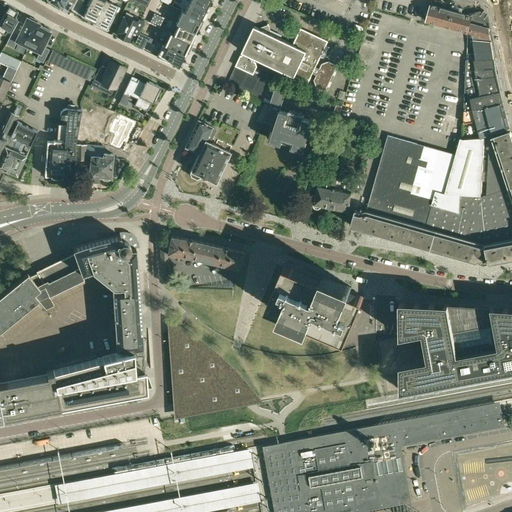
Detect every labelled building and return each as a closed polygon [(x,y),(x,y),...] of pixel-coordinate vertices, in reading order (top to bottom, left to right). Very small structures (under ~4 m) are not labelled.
[(88,7),(83,17),(95,22),(105,0),(106,0),(87,0),(85,5),(88,7)] [(95,22),(94,24),(106,29),(114,14),(117,15),(120,7),(106,0),(105,0),(95,22)] [(189,0),(189,1),(206,9),(209,0),(189,0)] [(320,0),(347,12),(351,3),(353,4),(355,0),(354,0),(320,0)] [(189,1),(184,12),(200,20),(206,9),(189,1)] [(165,3),(161,10),(167,13),(170,5),(165,3)] [(488,27),(486,18),(479,14),(471,16),(431,5),(426,22),(469,32),(468,60),(494,58),(491,41),(490,38),(488,27)] [(0,14),(0,31),(5,34),(7,30),(9,31),(16,18),(15,17),(18,12),(8,6),(7,9),(3,16),(0,14)] [(181,11),(175,23),(178,25),(194,32),(195,32),(200,20),(184,12),(181,11)] [(123,16),(115,32),(118,34),(117,35),(128,41),(132,32),(137,34),(144,21),(138,19),(139,18),(126,12),(124,17),(123,16)] [(12,31),(6,44),(13,48),(16,41),(28,47),(39,25),(37,24),(39,21),(30,17),(29,19),(27,18),(19,35),(12,31)] [(145,21),(142,26),(152,31),(154,25),(145,21)] [(268,25),(259,28),(254,26),(250,36),(245,37),(247,42),(242,52),(243,52),(242,56),(241,55),(236,66),(253,74),(257,65),(256,62),(255,62),(255,61),(256,61),(257,60),(256,60),(256,59),(308,83),(313,74),(317,76),(315,81),(317,86),(326,91),(338,66),(327,61),(323,63),(320,70),(316,68),(328,41),(296,25),(288,28),(291,37),(293,38),(291,43),(272,34),(268,24),(268,25)] [(352,35),(361,38),(365,28),(356,24),(352,35)] [(39,25),(28,47),(40,53),(36,60),(43,63),(50,50),(43,47),(51,30),(39,25)] [(178,25),(174,34),(190,42),(195,32),(194,32),(178,25)] [(170,33),(164,45),(184,54),(190,42),(174,34),(170,33)] [(162,44),(156,56),(178,67),(184,54),(164,45),(162,44)] [(0,101),(1,102),(20,61),(1,52),(0,53),(0,62),(7,66),(2,78),(0,77),(0,101)] [(495,68),(494,58),(468,60),(467,68),(466,95),(465,110),(484,106),(484,104),(502,100),(495,68)] [(96,74),(90,86),(98,89),(101,82),(114,88),(115,88),(118,81),(119,81),(121,76),(121,75),(125,68),(110,61),(106,70),(103,77),(97,74),(96,74)] [(153,103),(154,100),(155,101),(161,90),(159,89),(160,87),(153,83),(146,80),(145,82),(138,79),(136,82),(130,79),(132,76),(131,76),(122,94),(130,98),(130,96),(137,99),(134,105),(146,111),(144,115),(144,116),(151,102),(153,103)] [(273,130),(270,140),(303,150),(306,140),(313,120),(303,117),(304,115),(302,115),(301,112),(295,110),(292,111),(290,110),(289,113),(280,110),(288,87),(277,83),(270,104),(272,105),(267,114),(265,120),(272,122),(271,126),(275,127),(274,130),(273,130)] [(346,92),(340,90),(337,99),(343,100),(346,92)] [(337,102),(331,124),(336,125),(343,104),(337,102)] [(484,107),(484,106),(465,110),(464,110),(463,123),(475,121),(480,138),(491,135),(493,134),(491,125),(493,124),(495,132),(510,128),(503,102),(484,107)] [(270,105),(264,103),(256,121),(262,123),(270,105)] [(0,152),(6,139),(7,140),(22,107),(17,105),(13,114),(9,112),(0,132),(0,152)] [(68,177),(68,175),(69,167),(74,167),(75,157),(75,144),(81,109),(67,108),(66,108),(65,108),(64,108),(63,109),(62,109),(61,110),(60,111),(60,112),(59,112),(59,113),(59,114),(59,115),(59,116),(59,117),(60,118),(60,119),(61,120),(62,121),(63,121),(64,122),(65,122),(64,140),(53,140),(53,141),(47,141),(44,176),(50,176),(50,177),(62,178),(62,177),(68,177)] [(116,134),(111,145),(110,145),(119,149),(123,141),(126,142),(130,133),(131,133),(132,131),(131,131),(135,123),(120,116),(118,121),(115,120),(113,125),(110,131),(116,134)] [(216,129),(198,120),(197,121),(185,146),(185,147),(195,152),(194,153),(198,155),(190,171),(189,173),(191,176),(196,179),(200,178),(200,177),(204,179),(204,177),(205,178),(205,177),(214,181),(213,182),(215,182),(215,181),(217,177),(229,152),(209,143),(216,129)] [(0,167),(1,168),(5,169),(5,170),(6,168),(8,169),(8,171),(12,172),(17,175),(17,174),(25,155),(17,152),(22,141),(30,145),(37,131),(17,122),(0,157),(0,167)] [(488,159),(483,159),(484,138),(463,139),(459,138),(455,152),(455,153),(398,137),(385,145),(365,213),(364,213),(360,214),(355,212),(351,225),(410,242),(431,248),(468,259),(483,263),(488,262),(511,257),(511,134),(511,132),(510,130),(494,135),(491,135),(493,140),(488,141),(488,159)] [(104,153),(104,147),(75,144),(76,159),(84,160),(84,159),(90,160),(89,173),(86,174),(86,180),(88,180),(89,181),(89,180),(96,181),(97,181),(98,181),(98,180),(98,176),(101,176),(101,177),(101,178),(103,180),(108,181),(111,179),(111,176),(116,177),(118,159),(112,158),(112,154),(104,153)] [(319,182),(313,205),(314,207),(318,208),(320,207),(321,204),(331,206),(335,189),(338,177),(333,175),(330,188),(327,187),(328,184),(319,182)] [(352,193),(335,189),(331,206),(348,210),(352,193)] [(228,248),(222,246),(195,240),(170,235),(168,248),(167,247),(160,248),(161,273),(169,272),(167,253),(192,258),(222,265),(221,266),(225,267),(225,266),(237,269),(241,261),(243,252),(228,248)] [(120,237),(120,236),(113,237),(87,243),(72,248),(74,253),(76,258),(82,273),(92,270),(111,286),(115,333),(116,348),(126,349),(127,349),(132,348),(143,346),(136,248),(134,248),(134,246),(134,245),(133,243),(133,242),(132,240),(130,239),(129,238),(128,237),(126,237),(125,237),(123,236),(121,237),(120,237)] [(82,273),(76,258),(74,253),(37,271),(38,273),(30,277),(27,273),(0,295),(0,330),(38,300),(40,302),(41,302),(39,299),(43,296),(45,300),(50,298),(49,296),(84,279),(82,273)] [(326,331),(327,331),(327,330),(328,329),(332,331),(331,332),(331,333),(332,333),(339,336),(340,336),(340,334),(345,336),(344,338),(346,339),(363,299),(364,297),(362,296),(362,295),(361,296),(362,296),(361,297),(357,295),(357,294),(358,294),(357,293),(357,294),(350,291),(352,287),(345,284),(344,285),(345,285),(344,286),(337,282),(338,281),(337,281),(337,282),(329,279),(330,279),(330,278),(323,275),(321,279),(320,278),(321,278),(320,278),(319,280),(313,277),(314,276),(314,275),(313,275),(305,271),(304,271),(304,272),(304,273),(299,271),(300,270),(300,269),(294,267),(292,266),(291,266),(292,266),(291,268),(287,266),(287,264),(288,264),(287,264),(285,263),(285,264),(267,305),(269,306),(269,307),(270,306),(270,305),(274,306),(274,308),(281,311),(280,315),(284,317),(284,316),(285,315),(289,317),(289,318),(288,318),(300,323),(300,322),(304,324),(304,325),(308,327),(310,323),(313,325),(313,324),(314,323),(318,325),(318,326),(317,326),(317,327),(318,327),(326,331)] [(401,336),(376,340),(382,373),(383,379),(386,393),(401,390),(401,391),(511,370),(511,306),(478,305),(400,300),(401,336)] [(181,327),(167,318),(174,418),(190,416),(245,406),(262,403),(250,387),(239,375),(222,358),(207,345),(192,334),(181,327)] [(127,351),(53,371),(59,406),(146,390),(146,379),(145,379),(143,347),(143,346),(132,348),(127,349),(127,350),(127,351)] [(59,406),(53,371),(45,372),(46,375),(0,382),(0,417),(56,407),(58,406),(59,406)] [(355,511),(382,507),(380,497),(376,474),(374,466),(373,458),(371,450),(401,444),(503,425),(501,413),(355,440),(336,444),(314,448),(293,452),(295,462),(297,473),(299,480),(300,488),(304,511),(305,511),(355,511)] [(382,507),(411,501),(401,444),(371,450),(373,458),(374,466),(376,474),(380,497),(382,507)] [(413,511),(413,510),(412,506),(411,503),(411,501),(382,507),(355,511),(413,511)]
